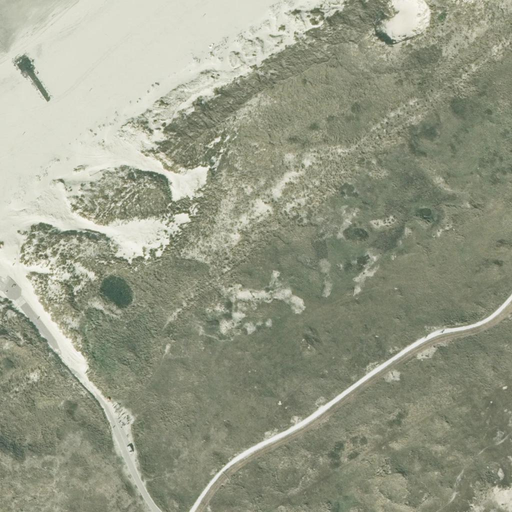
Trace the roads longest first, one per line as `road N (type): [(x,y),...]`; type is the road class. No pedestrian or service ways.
road 1 (track): [(511,307),(480,330),(426,345),(312,425),(244,461),(199,511)]
road 2 (unclassified): [(8,287),(104,405),(157,511)]
